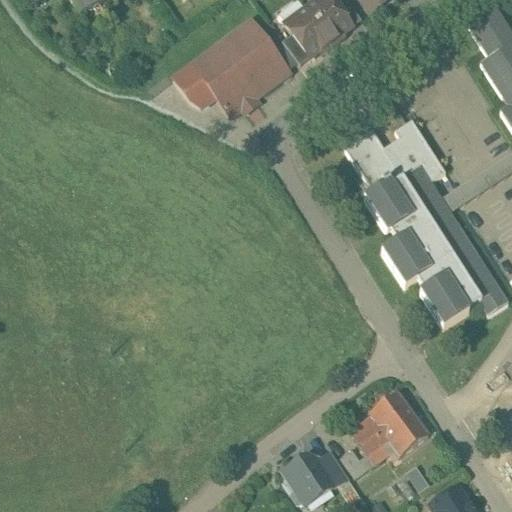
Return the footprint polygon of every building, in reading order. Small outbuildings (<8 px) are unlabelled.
[(66,0),(75,14),(96,2),(99,5),(108,0),(66,0)] [(333,7),(328,0),(322,0),(305,13),(330,47),(351,31),(333,7)] [(343,0),(333,7),(351,31),(360,24),(343,0)] [(357,0),(370,17),(393,0),(357,0)] [(305,13),(284,28),(291,38),(309,62),(330,47),(305,13)] [(500,116),(511,134),(511,40),(494,13),(467,30),(488,62),(480,68),(502,102),(505,100),(510,110),(500,116)] [(251,25),(172,84),(189,106),(200,112),(214,101),(229,122),(290,76),(288,74),(266,45),(251,25)] [(282,46),(276,38),(266,45),(288,74),(297,67),(282,46)] [(309,62),(291,38),(282,46),(297,67),(299,69),(309,62)] [(506,309),(449,218),(439,203),(429,188),(445,178),(410,126),(394,136),(399,144),(383,155),(370,136),(344,153),(372,197),(364,202),(386,238),(390,236),(396,247),(381,256),(404,292),(416,285),(423,295),(419,297),(443,333),(468,317),(466,314),(478,307),(488,321),(506,309)] [(511,156),(439,203),(449,218),(511,177),(511,156)] [(428,439),(397,398),(369,419),(388,443),(388,444),(399,460),(428,439)] [(369,419),(348,435),(366,460),(367,459),(373,468),(387,457),(381,449),(388,444),(388,443),(369,419)] [(359,465),(351,454),(339,462),(354,482),(366,473),(359,465)] [(330,457),(318,465),(317,463),(306,461),(282,477),(294,494),(290,500),(296,509),(303,508),(304,510),(347,483),(330,457)] [(419,468),(408,474),(418,494),(430,488),(419,468)] [(470,511),(457,491),(429,509),(431,511),(470,511)]
